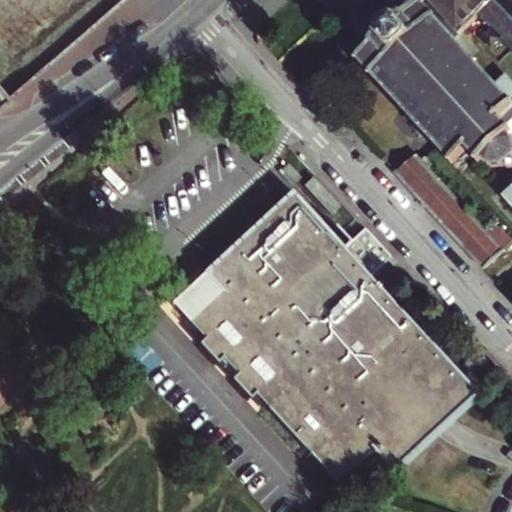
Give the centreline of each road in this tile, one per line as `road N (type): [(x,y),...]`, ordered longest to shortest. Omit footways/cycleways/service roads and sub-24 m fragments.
road 1 (unknown): [(296,109),(149,265),(142,282),(150,306),(311,505)]
road 2 (residential): [(201,5),(511,344)]
road 3 (secondary): [(0,177),(114,77)]
road 4 (secondary): [(114,77),(0,139)]
